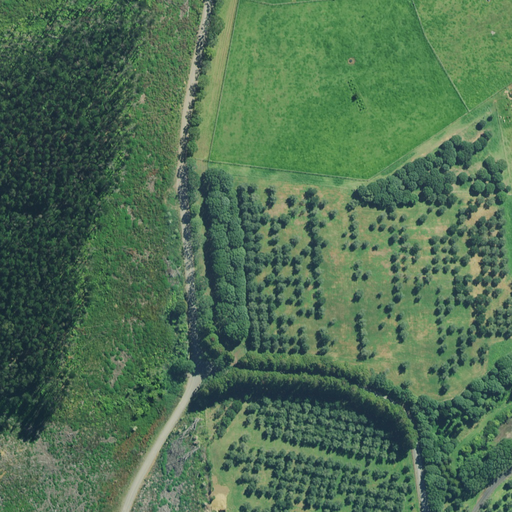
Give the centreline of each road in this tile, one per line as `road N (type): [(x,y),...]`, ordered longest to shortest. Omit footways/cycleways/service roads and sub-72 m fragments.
road 1 (unclassified): [(196,378),(184,343),(182,153),(202,0)]
road 2 (unclassified): [(425,511),(416,427),(381,392),(196,378)]
road 3 (unclassified): [(129,511),(160,424),(196,378)]
